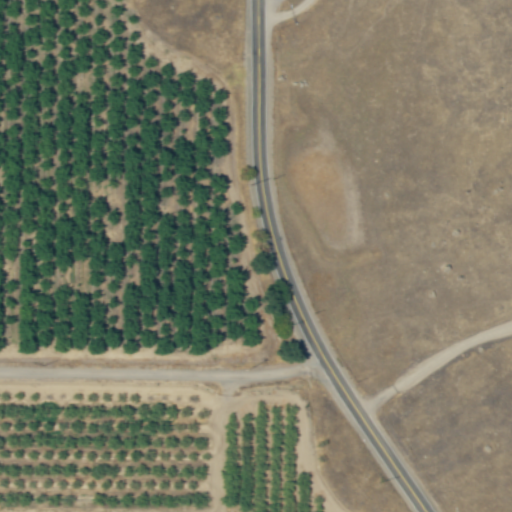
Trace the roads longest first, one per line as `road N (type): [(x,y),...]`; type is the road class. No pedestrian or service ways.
road 1 (tertiary): [(337,369),(289,269),(273,209),(265,0)]
road 2 (residential): [(337,369),(0,366)]
road 3 (tertiary): [(442,511),(337,369)]
